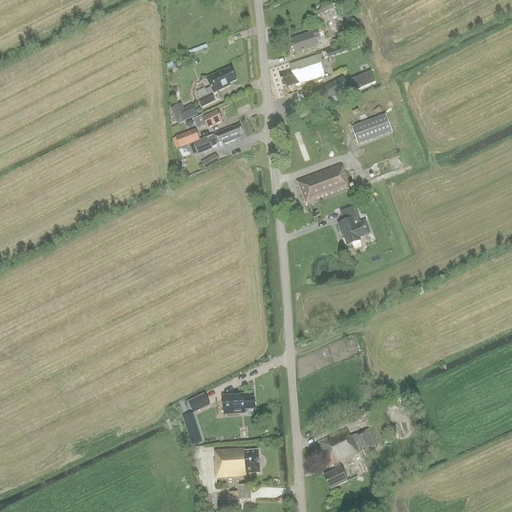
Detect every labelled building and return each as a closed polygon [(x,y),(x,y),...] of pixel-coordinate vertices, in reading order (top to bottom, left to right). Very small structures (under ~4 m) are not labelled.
[(316,17),(335,9),(333,5),(314,13),(316,17)] [(314,40),(319,38),(320,40),(327,37),(324,28),(311,32),(311,33),(292,40),(296,54),(316,47),(314,40)] [(332,49),(325,52),(327,58),(334,56),(332,49)] [(302,84),(324,76),(318,56),(290,66),(292,72),(280,76),(283,86),(287,85),(288,87),(302,83),(302,84)] [(237,81),(231,69),(224,72),(223,71),(207,79),(211,88),(206,90),(209,96),(199,100),(202,108),(215,101),(212,94),(214,93),(214,94),(230,86),(229,84),(237,81)] [(370,71),(349,81),(353,92),(375,82),(370,71)] [(317,107),(350,90),(343,78),(310,95),(317,107)] [(181,105),(172,110),(179,124),(197,115),(192,106),(184,110),(181,105)] [(202,116),(193,120),(198,129),(206,125),(208,129),(222,122),(217,112),(203,118),(202,116)] [(352,128),(358,145),(392,132),(386,115),(352,128)] [(240,135),(243,134),(240,126),(233,129),(232,127),(213,135),(218,147),(241,138),(240,135)] [(180,148),(199,140),(195,131),(176,139),(180,148)] [(198,154),(212,149),(208,139),(194,144),(198,154)] [(307,207),(351,190),(342,165),(297,181),(307,207)] [(344,222),(338,224),(341,232),(342,231),(347,246),(361,241),(360,238),(370,234),(365,222),(361,223),(355,207),(340,212),(344,222)] [(204,394),(203,393),(187,400),(192,411),(208,404),(207,401),(204,394)] [(255,409),(254,398),(238,399),(238,395),(223,396),(224,415),(245,414),(245,410),(255,409)] [(193,415),(183,418),(192,446),(202,443),(193,415)] [(339,463),(376,446),(369,429),(350,437),(347,430),(319,443),(330,467),(334,465),(336,470),(324,476),(330,490),(347,482),(339,463)] [(246,474),(260,473),(258,451),(245,452),(244,450),(215,452),(216,460),(215,460),(216,479),(247,477),(246,474)] [(363,459),(357,461),(363,474),(368,471),(363,459)] [(238,486),(238,492),(229,493),(230,501),(251,500),(251,486),(238,486)]
